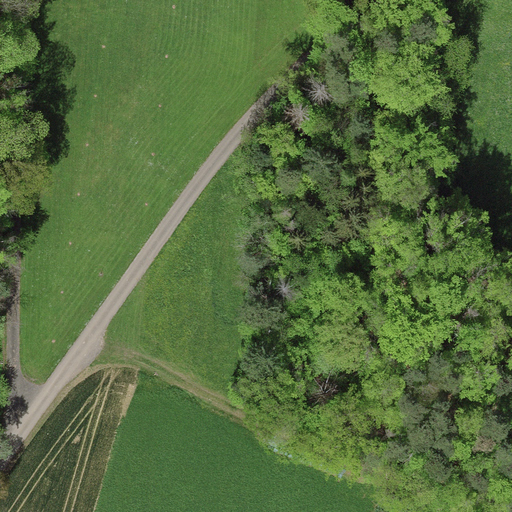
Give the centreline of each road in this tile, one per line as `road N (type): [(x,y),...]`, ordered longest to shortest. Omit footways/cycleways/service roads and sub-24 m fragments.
road 1 (unclassified): [(25,425),(17,337),(28,0)]
road 2 (track): [(87,341),(394,477),(438,511)]
